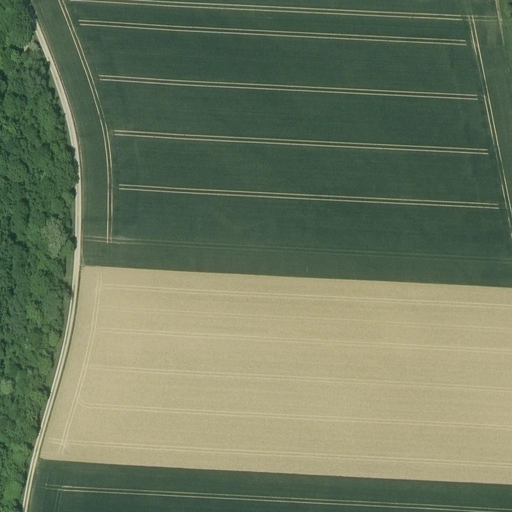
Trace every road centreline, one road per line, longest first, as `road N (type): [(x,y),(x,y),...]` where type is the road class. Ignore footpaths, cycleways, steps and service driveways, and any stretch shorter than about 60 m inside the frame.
road 1 (track): [(25,511),(67,341),(77,198),(66,112),(32,22)]
road 2 (track): [(0,128),(12,259),(0,352)]
